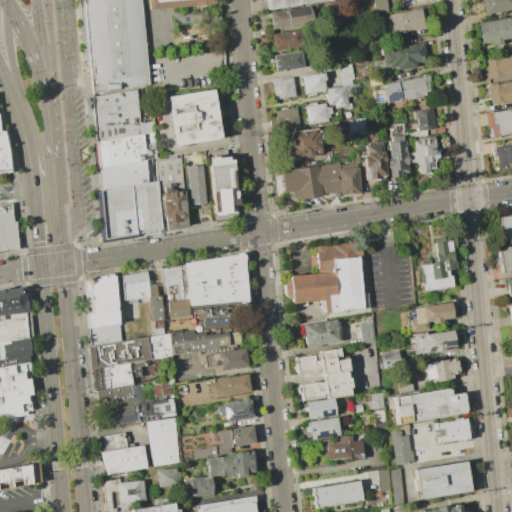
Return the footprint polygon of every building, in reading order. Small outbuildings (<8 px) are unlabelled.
[(138,0),(147,85),(89,93),(81,0),(138,0)] [(146,0),(214,0),(215,4),(147,10),(146,0)] [(320,0),(266,9),(264,0),(320,0)] [(511,0),(511,8),(481,14),(478,0),(511,0)] [(308,5),(311,22),(269,29),(266,12),(308,5)] [(386,16),(386,15),(420,9),(423,28),(403,31),(403,33),(389,35),(388,31),(385,31),(383,17),(386,16)] [(511,16),(511,21),(511,37),(479,43),(475,23),(511,16)] [(297,29),(300,46),(271,50),(269,34),(297,29)] [(385,52),(384,48),(421,42),(424,61),(415,63),(415,66),(396,70),(396,66),(388,67),(388,66),(383,67),(381,53),(385,52)] [(299,50),(301,68),(274,72),(271,55),(299,50)] [(511,54),(511,74),(486,79),(483,59),(511,54)] [(339,86),(334,66),(349,63),(352,79),(349,80),(351,87),(349,87),(350,96),(344,96),(345,103),(348,103),(349,109),(345,109),(345,107),(332,108),(332,104),(326,105),(324,88),(339,86)] [(322,72),(323,80),(321,80),(321,84),(323,83),(324,89),(322,89),(322,91),(302,94),(299,76),(322,72)] [(383,88),(382,83),(418,78),(418,75),(427,73),(428,84),(427,84),(429,93),(421,95),(421,96),(405,99),(405,98),(382,102),(382,101),(373,103),(371,90),(383,88)] [(290,77),(293,96),(285,97),(285,100),(279,101),(279,98),(272,99),(269,80),(290,77)] [(511,80),(511,99),(504,101),(504,103),(488,105),(485,85),(511,80)] [(90,96),(135,89),(137,123),(151,121),(152,133),(94,142),(90,96)] [(219,138),(174,145),(167,96),(211,89),(219,138)] [(310,105),(309,103),(314,103),(314,104),(323,103),(324,107),(328,106),(330,113),(327,114),(328,117),(325,118),(326,121),(306,124),(303,106),(310,105)] [(294,107),(297,127),(277,131),(273,111),(294,107)] [(511,107),(511,133),(491,137),(489,127),(487,128),(487,125),(485,125),(483,112),(511,107)] [(429,108),(433,128),(416,131),(412,111),(429,108)] [(346,120),(346,135),(362,134),(362,119),(346,120)] [(386,157),(385,142),(389,142),(389,137),(386,137),(385,129),(391,128),(391,125),(399,124),(401,141),(403,141),(403,152),(405,152),(406,163),(404,163),(405,172),(397,173),(397,177),(386,178),(385,157),(386,157)] [(288,133),(313,129),(313,133),(316,132),(319,153),(310,154),(311,156),(299,158),(297,149),(291,150),(288,133)] [(0,133),(6,132),(9,149),(12,173),(0,174),(0,133)] [(96,169),(94,142),(152,133),(155,158),(150,159),(96,169)] [(411,153),(411,140),(415,140),(415,137),(432,136),(433,151),(436,151),(436,158),(433,158),(434,169),(425,170),(425,173),(418,174),(418,171),(416,171),(415,162),(408,162),(407,153),(411,153)] [(364,156),(363,144),(381,143),(383,176),(376,176),(376,179),(366,180),(365,167),(363,167),(362,156),(364,156)] [(511,143),(511,165),(496,168),(492,147),(511,143)] [(206,156),(213,220),(237,217),(231,159),(227,159),(226,156),(216,157),(216,156),(206,156)] [(160,230),(155,181),(154,162),(179,158),(185,226),(160,230)] [(150,159),(153,181),(98,189),(96,169),(150,159)] [(320,193),(320,196),(297,199),(296,189),(281,191),(278,171),(337,163),(337,164),(355,163),(358,193),(338,195),(338,192),(320,193)] [(188,204),(204,203),(201,166),(185,167),(188,204)] [(102,239),(98,189),(153,181),(155,181),(160,230),(102,239)] [(0,250),(0,204),(11,203),(13,221),(15,221),(18,249),(0,250)] [(511,214),(511,239),(499,242),(495,217),(511,214)] [(86,238),(83,234),(92,228),(95,232),(86,238)] [(433,262),(430,242),(447,240),(450,261),(449,261),(450,269),(445,270),(446,275),(448,275),(450,286),(421,290),(417,264),(433,262)] [(363,242),(369,310),(324,316),(325,320),(295,325),(293,299),(291,300),(285,295),(285,287),(290,281),(292,281),(291,278),(320,275),(317,248),(363,242)] [(494,249),(511,246),(511,270),(498,273),(494,249)] [(187,265),(192,307),(249,303),(244,262),(245,261),(245,260),(246,259),(245,257),(244,256),(243,255),(242,254),(240,255),(239,255),(238,256),(187,265)] [(168,320),(164,282),(163,269),(187,265),(192,307),(193,317),(168,320)] [(124,276),(148,272),(151,298),(126,300),(124,276)] [(511,275),(511,295),(505,297),(503,286),(499,287),(498,278),(511,275)] [(85,281),(117,276),(122,324),(119,324),(90,329),(85,281)] [(151,284),(160,283),(164,282),(168,320),(169,334),(156,336),(151,284)] [(24,313),(0,315),(0,290),(22,287),(24,313)] [(446,302),(449,317),(438,319),(438,322),(428,323),(428,321),(425,321),(426,329),(408,331),(407,323),(409,322),(408,320),(408,317),(411,316),(410,313),(405,314),(404,309),(446,302)] [(207,330),(205,313),(240,309),(241,326),(207,330)] [(26,339),(0,341),(0,315),(24,313),(26,339)] [(369,317),(372,342),(359,344),(356,324),(365,323),(364,317),(369,317)] [(337,342),(304,346),(300,324),(334,319),(337,342)] [(90,329),(119,324),(122,341),(91,346),(90,329)] [(449,330),(452,345),(440,347),(441,350),(431,351),(431,348),(414,351),(412,335),(449,330)] [(243,347),(173,355),(171,333),(194,331),(195,334),(207,332),(207,335),(241,331),(243,347)] [(91,346),(122,341),(156,336),(169,334),(171,333),(173,355),(167,356),(130,362),(132,385),(95,391),(91,346)] [(29,363),(26,339),(0,341),(0,367),(22,364),(29,363)] [(291,364),(290,357),(316,353),(317,350),(336,347),(337,356),(333,357),(333,359),(345,357),(347,371),(344,371),(345,377),(347,377),(349,387),(347,387),(348,394),(326,397),(324,395),(324,393),(319,394),(320,396),(299,400),(296,399),(296,393),(295,391),(294,387),(297,384),(312,381),(312,383),(322,381),(321,377),(321,375),(320,368),(311,369),(311,370),(294,373),(294,372),(291,372),(288,371),(288,367),(291,364)] [(205,355),(247,348),(250,366),(222,370),(222,366),(207,368),(205,355)] [(375,352),(394,350),(396,366),(377,368),(377,367),(376,367),(375,363),(376,363),(375,352)] [(430,362),(430,361),(444,359),(445,362),(449,361),(448,358),(454,357),(457,370),(456,370),(457,372),(451,373),(451,375),(446,376),(444,379),(438,380),(433,377),(423,379),(421,364),(430,362)] [(0,418),(0,367),(22,364),(24,378),(26,378),(28,395),(27,395),(29,410),(23,411),(24,415),(0,418)] [(217,380),(249,375),(252,393),(212,399),(209,384),(218,383),(217,380)] [(156,398),(153,382),(169,380),(171,395),(156,398)] [(95,391),(132,385),(144,383),(147,404),(116,409),(97,412),(95,391)] [(445,388),(447,388),(448,394),(461,392),(463,410),(462,410),(463,412),(395,423),(391,397),(445,388)] [(330,398),(332,415),(305,419),(303,411),(300,411),(298,403),(330,398)] [(118,427),(116,409),(147,404),(176,399),(177,417),(148,422),(118,427)] [(215,405),(247,400),(250,417),(223,421),(222,416),(217,417),(215,405)] [(155,468),(148,422),(177,417),(181,463),(155,468)] [(333,417),(336,435),(307,440),(306,432),(301,432),(299,423),(333,417)] [(453,420),(453,418),(458,417),(459,419),(463,418),(466,438),(461,438),(462,440),(456,441),(456,439),(436,442),(435,436),(442,435),(441,428),(433,429),(433,423),(453,420)] [(210,431),(250,425),(253,443),(227,446),(229,453),(217,454),(210,431)] [(396,430),(397,436),(404,434),(407,450),(409,450),(410,462),(392,464),(387,431),(396,430)] [(101,452),(99,437),(126,433),(128,448),(101,452)] [(322,450),(322,443),(334,442),(334,436),(347,435),(347,441),(356,440),(358,458),(336,460),(335,458),(323,459),(323,458),(320,456),(320,453),(322,450)] [(101,452),(128,448),(146,445),(150,468),(109,475),(101,452)] [(189,450),(204,448),(203,447),(212,445),(214,455),(190,458),(189,450)] [(202,457),(250,452),(252,472),(244,473),(245,477),(234,478),(234,474),(204,477),(202,457)] [(412,478),(411,469),(462,461),(467,490),(416,499),(414,490),(409,490),(408,479),(412,478)] [(0,467),(38,462),(40,483),(0,489),(0,467)] [(156,487),(154,469),(174,468),(175,485),(156,487)] [(386,469),(395,468),(400,504),(387,505),(386,490),(375,491),(374,470),(386,469)] [(180,481),(208,478),(210,494),(187,496),(187,493),(181,494),(180,481)] [(105,511),(103,482),(118,480),(118,483),(143,480),(145,500),(120,503),(122,511),(105,511)] [(310,492),(309,488),(355,481),(359,500),(313,508),(312,505),(310,503),(310,501),(311,499),(311,496),(309,495),(309,493),(310,492)] [(198,511),(198,506),(254,496),(256,511),(198,511)] [(129,509),(129,511),(173,511),(172,503),(129,509)] [(410,511),(436,508),(436,506),(443,505),(443,507),(448,506),(450,504),(453,503),(456,505),(457,511),(410,511)]
